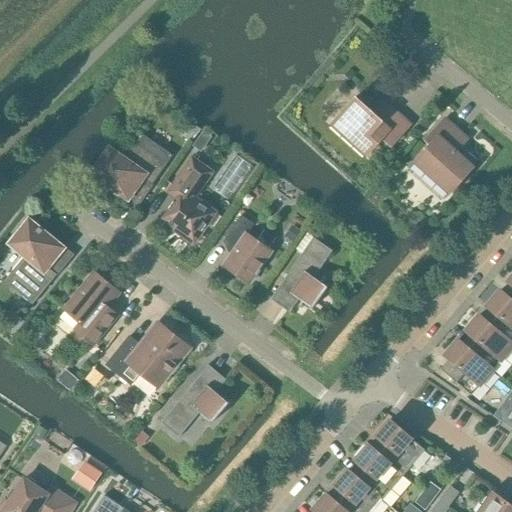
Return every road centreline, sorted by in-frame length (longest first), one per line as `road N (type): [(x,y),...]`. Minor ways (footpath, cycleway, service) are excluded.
road 1 (residential): [(342,411),(72,207)]
road 2 (unclassified): [(369,379),(511,215)]
road 3 (residential): [(511,477),(369,379)]
road 4 (unclassified): [(257,511),(342,411)]
road 5 (residential): [(511,122),(413,38)]
